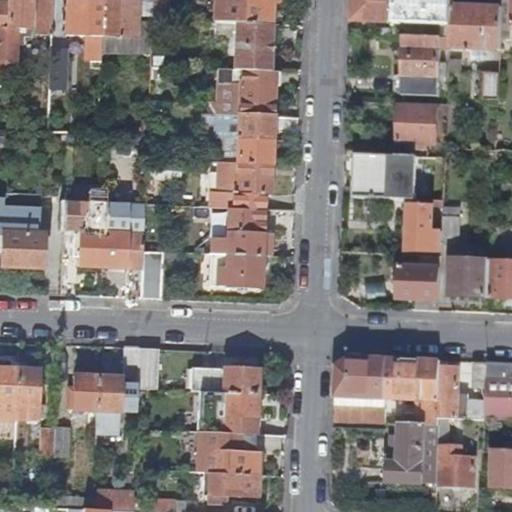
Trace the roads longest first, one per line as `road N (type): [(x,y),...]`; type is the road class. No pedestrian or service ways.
road 1 (residential): [(312,331),(324,0)]
road 2 (residential): [(0,318),(312,331)]
road 3 (residential): [(312,331),(511,339)]
road 4 (residential): [(305,511),(312,331)]
